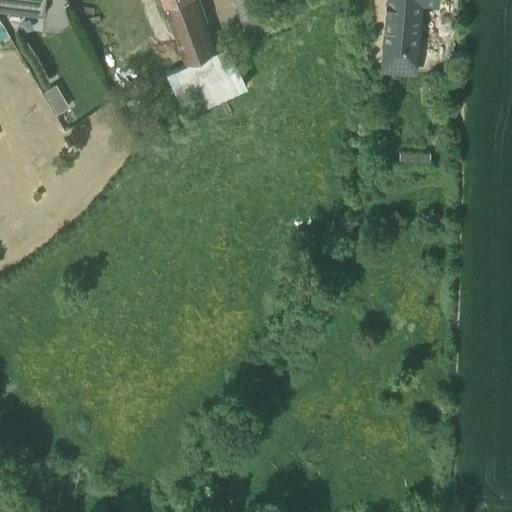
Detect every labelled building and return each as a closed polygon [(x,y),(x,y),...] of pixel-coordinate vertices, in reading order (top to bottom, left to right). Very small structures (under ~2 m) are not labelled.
[(0,0),(0,3),(43,8),(44,0),(0,0)] [(165,0),(184,55),(166,63),(174,85),(236,58),(227,36),(215,41),(205,13),(207,11),(203,0),(165,0)] [(257,0),(235,0),(243,20),(262,12),(257,0)] [(384,0),(381,38),(417,41),(420,0),(384,0)] [(228,86),(247,79),(239,58),(174,85),(183,105),(207,96),(212,110),(231,103),(230,99),(233,98),(228,86)] [(65,84),(74,81),(71,71),(48,79),(59,110),(72,105),(65,84)] [(431,155),(431,142),(402,142),(401,154),(431,155)]
